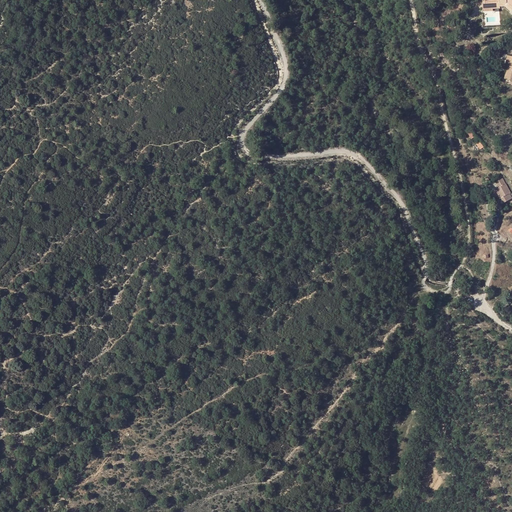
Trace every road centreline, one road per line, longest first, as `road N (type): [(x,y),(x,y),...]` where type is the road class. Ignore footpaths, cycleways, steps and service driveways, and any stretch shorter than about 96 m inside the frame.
road 1 (track): [(263,0),(286,67),(276,95),(245,128),(243,145),(259,154),(345,152),(377,171),(419,245),(424,288),(449,291),(462,266),(478,302)]
road 2 (track): [(191,511),(213,493),(267,481),(284,465),(358,360),(424,288)]
road 3 (track): [(462,266),(469,237),(456,158),(411,0)]
